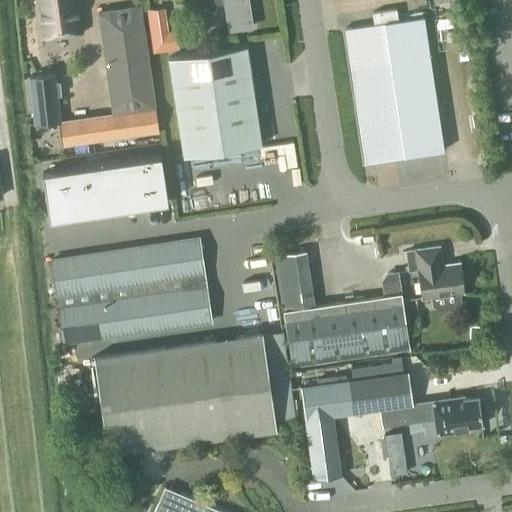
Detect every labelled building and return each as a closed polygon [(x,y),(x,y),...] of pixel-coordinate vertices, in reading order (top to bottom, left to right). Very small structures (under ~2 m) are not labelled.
[(35,0),(41,39),(82,33),(77,0),(35,0)] [(222,0),(223,4),(227,31),(253,28),(249,0),(222,0)] [(140,6),(98,12),(112,113),(57,120),(62,152),(159,138),(140,6)] [(443,151),(424,21),(423,17),(398,20),(396,9),(373,13),(374,24),(345,28),(363,150),(365,163),(443,151)] [(183,156),(262,144),(247,46),(168,58),(183,156)] [(57,120),(54,74),(29,76),(33,122),(57,120)] [(49,220),(167,202),(160,155),(42,173),(49,220)] [(199,238),(51,260),(63,342),(210,320),(199,238)] [(439,246),(406,251),(409,271),(417,269),(421,297),(421,298),(431,297),(432,305),(438,311),(454,309),(460,301),(459,293),(463,292),(459,262),(442,265),(439,246)] [(291,365),(409,348),(398,271),(386,272),(381,280),(383,295),(282,310),(291,365)] [(94,357),(108,453),(276,429),(275,426),(296,423),(283,332),(262,335),(262,332),(94,357)] [(317,384),(300,386),(312,478),(340,475),(332,415),(380,408),(383,425),(434,418),(436,435),(468,430),(468,427),(482,425),(478,397),(464,399),(464,396),(412,404),(407,372),(402,372),(401,362),(350,369),(352,379),(346,380),(317,384)] [(406,472),(400,432),(385,435),(391,474),(406,472)] [(223,511),(180,493),(176,501),(180,503),(177,509),(157,500),(152,511),(223,511)]
